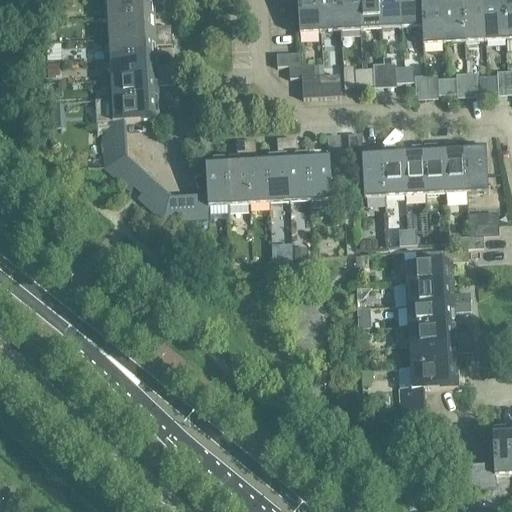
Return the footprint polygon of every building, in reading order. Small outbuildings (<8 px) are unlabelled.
[(123,0),(105,1),(106,22),(147,20),(146,9),(154,9),(153,0),(123,0)] [(296,0),(299,36),(320,35),(318,0),(296,0)] [(318,0),(320,35),(340,34),(338,0),(318,0)] [(338,0),(340,34),(361,33),(359,0),(338,0)] [(359,0),(361,33),(381,32),(379,0),(359,0)] [(379,0),(381,32),(402,31),(400,0),(379,0)] [(400,0),(402,31),(422,30),(423,48),(420,0),(400,0)] [(441,0),(431,0),(432,7),(422,8),(421,0),(420,0),(423,48),(444,47),(441,0)] [(451,6),(450,0),(441,0),(444,47),(464,45),(462,5),(451,6)] [(461,0),(462,5),(464,45),(484,44),(482,0),(461,0)] [(502,0),(482,0),(484,44),(505,43),(502,0)] [(511,0),(502,0),(505,43),(511,42),(511,0)] [(147,20),(106,22),(108,42),(171,39),(171,29),(147,31),(147,20)] [(171,39),(108,42),(109,63),(149,61),(149,49),(172,48),(171,39)] [(277,70),(289,70),(301,69),(301,56),(276,58),(277,70)] [(149,61),(109,63),(110,83),(173,80),(173,70),(150,71),(149,61)] [(301,69),(289,70),(290,82),(302,81),(314,80),(313,68),(301,69)] [(396,72),(397,86),(405,86),(404,71),(396,72)] [(404,71),(405,86),(413,85),(413,71),(404,71)] [(363,73),(356,73),(356,88),(364,88),(363,73)] [(363,73),(364,88),(373,87),(372,73),(363,73)] [(339,79),(314,80),(302,81),(303,102),(340,100),(339,79)] [(173,80),(110,83),(111,103),(151,101),(150,90),(174,89),(173,80)] [(486,80),(478,81),(479,97),(487,96),(486,80)] [(486,80),(487,96),(496,96),(495,80),(486,80)] [(446,82),(438,83),(438,99),(446,98),(446,82)] [(446,82),(446,98),(455,98),(455,82),(446,82)] [(151,101),(111,103),(112,123),(100,124),(101,137),(126,136),(125,124),(159,122),(159,111),(151,112),(151,101)] [(126,136),(101,137),(101,149),(127,148),(126,136)] [(363,154),(362,145),(362,138),(348,138),(350,163),(362,162),(364,201),(385,200),(383,160),(373,161),(372,154),(363,154)] [(319,164),(308,164),(310,205),(331,203),(331,186),(343,186),(341,139),(328,140),(329,156),(319,157),(319,164)] [(298,165),(296,141),(286,142),(290,206),(310,205),(308,164),(298,165)] [(286,142),(277,143),(279,166),(268,166),(270,207),(290,206),(286,142)] [(246,144),(236,145),(238,168),(227,169),(229,209),(249,208),(246,144)] [(257,167),(256,144),(246,144),(249,208),(270,207),(268,166),(257,167)] [(127,148),(101,149),(103,171),(128,160),(127,148)] [(476,155),(465,156),(467,196),(488,195),(487,182),(498,181),(496,161),(493,161),(493,156),(486,156),(486,148),(475,148),(476,155)] [(454,149),(444,150),(446,197),(467,196),(465,156),(454,156),(454,149)] [(435,157),(424,158),(426,198),(446,197),(444,150),(434,150),(435,157)] [(413,151),(403,152),(406,199),(426,198),(424,158),(413,158),(413,151)] [(394,160),(383,160),(385,200),(406,199),(403,152),(394,152),(394,160)] [(128,160),(103,171),(119,186),(136,167),(128,160)] [(216,162),(205,163),(207,197),(195,198),(197,223),(210,222),(210,210),(229,209),(227,169),(216,169),(216,162)] [(136,167),(119,186),(129,195),(133,190),(146,176),(136,167)] [(153,183),(141,196),(136,201),(146,210),(162,191),(153,183)] [(162,191),(146,210),(163,225),(171,199),(162,191)] [(183,198),(171,199),(163,225),(184,224),(183,198)] [(195,198),(183,198),(184,224),(197,223),(195,198)] [(415,214),(413,227),(427,229),(429,216),(415,214)] [(474,228),(474,240),(474,241),(483,240),(499,239),(498,227),(474,228)] [(440,247),(449,247),(448,231),(439,231),(440,247)] [(408,249),(407,233),(399,233),(400,249),(408,249)] [(408,249),(417,248),(416,233),(407,233),(408,249)] [(458,241),(458,246),(459,253),(459,254),(467,253),(483,253),(483,240),(474,241),(474,240),(458,241)] [(444,266),(416,267),(405,268),(406,289),(446,287),(445,277),(452,276),(452,266),(468,266),(467,253),(459,254),(459,253),(443,254),(444,266)] [(443,254),(415,255),(416,267),(444,266),(443,254)] [(446,287),(406,289),(407,309),(470,306),(470,297),(447,298),(446,287)] [(470,306),(407,309),(408,330),(448,328),(447,317),(471,316),(470,306)] [(448,328),(408,330),(409,350),(472,347),(471,338),(448,339),(448,328)] [(472,347),(409,350),(410,371),(457,369),(457,368),(449,368),(449,358),(472,357),(472,347)] [(457,369),(410,371),(411,391),(399,392),(400,405),(424,403),(424,392),(458,390),(457,369)] [(424,403),(400,405),(400,417),(425,416),(424,403)] [(387,429),(392,441),(402,437),(401,423),(398,425),(394,413),(384,417),(389,428),(387,429)] [(401,423),(402,437),(402,439),(426,427),(425,416),(400,417),(401,423)] [(426,427),(402,439),(418,454),(435,435),(426,427)] [(491,431),(492,439),(493,466),(481,467),(483,491),(495,491),(495,479),(511,477),(511,430),(503,431),(503,438),(493,438),(493,431),(491,431)] [(435,435),(418,454),(428,462),(444,444),(435,435)] [(452,451),(435,469),(445,478),(461,459),(452,451)] [(461,459),(445,478),(461,492),(469,467),(461,459)] [(481,467),(469,467),(461,492),(483,491),(481,467)]
